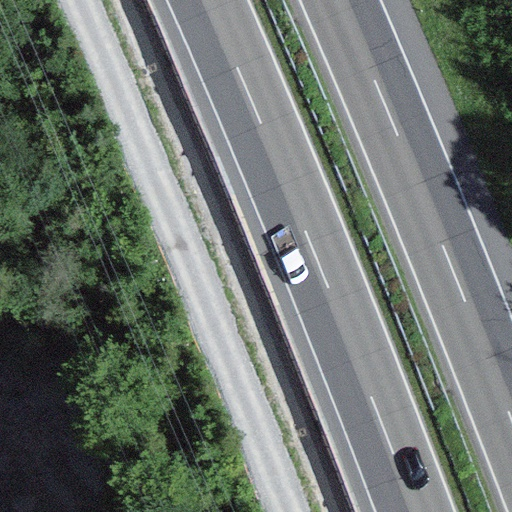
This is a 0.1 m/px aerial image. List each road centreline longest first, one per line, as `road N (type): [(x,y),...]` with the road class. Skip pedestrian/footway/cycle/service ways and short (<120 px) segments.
road 1 (track): [(289,511),(80,0)]
road 2 (motorway): [(207,0),(414,511)]
road 3 (motorway): [(511,421),(339,0)]
